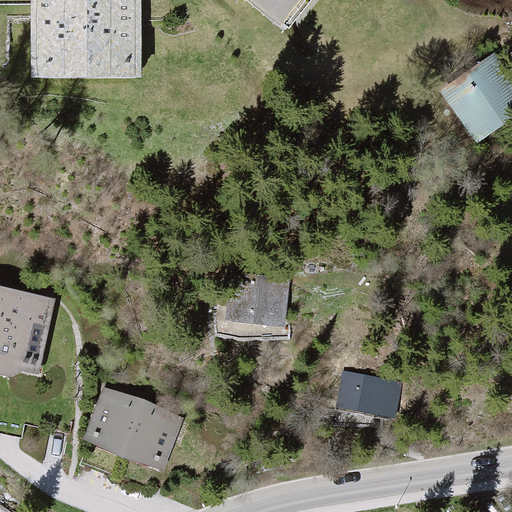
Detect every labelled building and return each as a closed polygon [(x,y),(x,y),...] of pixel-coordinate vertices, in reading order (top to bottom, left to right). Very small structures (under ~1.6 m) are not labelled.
[(140,0),(31,0),(31,72),(140,72),(140,0)] [(258,0),(279,18),(294,0),(258,0)] [(441,86),(478,140),(511,116),(511,58),(502,44),(441,86)] [(291,281),(230,275),(226,319),(287,325),(291,281)] [(55,294),(0,285),(0,367),(41,374),(55,294)] [(402,378),(343,368),(337,403),(397,413),(402,378)] [(185,416),(104,388),(87,439),(167,467),(185,416)]
